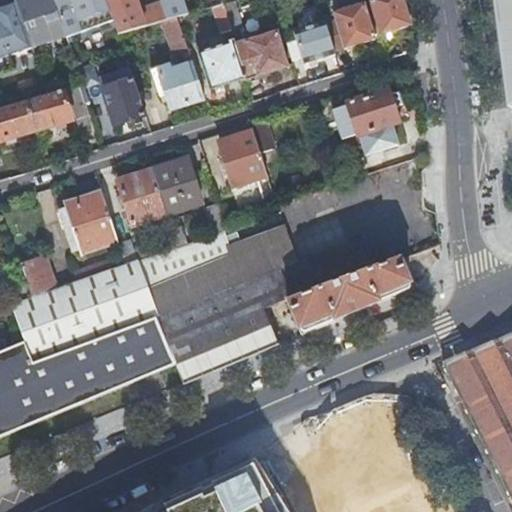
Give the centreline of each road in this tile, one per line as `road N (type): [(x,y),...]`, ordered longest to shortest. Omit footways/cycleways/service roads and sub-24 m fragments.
road 1 (secondary): [(477,316),(31,511)]
road 2 (residential): [(0,191),(451,53)]
road 3 (residential): [(451,53),(477,316)]
